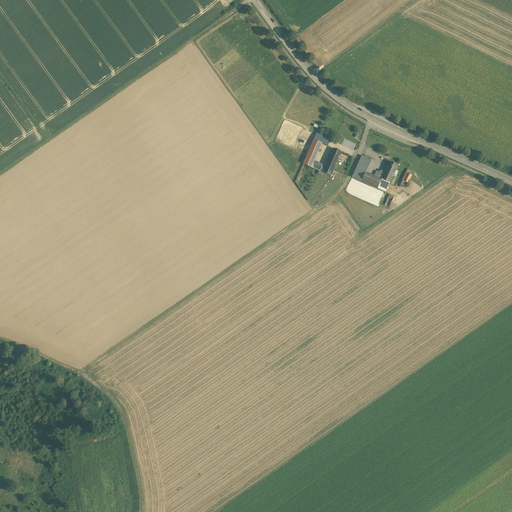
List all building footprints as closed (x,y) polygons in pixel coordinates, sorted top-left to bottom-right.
[(316,134),(313,140),(321,144),(327,147),(330,141),(316,134)] [(302,164),(311,167),(314,161),(321,144),(313,140),(302,164)] [(333,148),(329,157),(338,161),(342,152),(333,148)] [(375,162),(362,156),(356,168),(365,173),(369,175),(375,162)] [(338,161),(329,157),(325,166),(322,172),(331,176),(338,161)] [(322,172),(325,166),(314,161),(311,167),(322,172)] [(398,166),(389,162),(386,170),(394,173),(398,166)] [(356,168),(352,178),(361,182),(365,173),(356,168)] [(369,175),(365,173),(361,182),(385,193),(394,173),(386,170),(384,173),(380,171),(379,173),(376,172),(374,177),(369,175)] [(407,170),(400,186),(406,188),(413,172),(407,170)]
